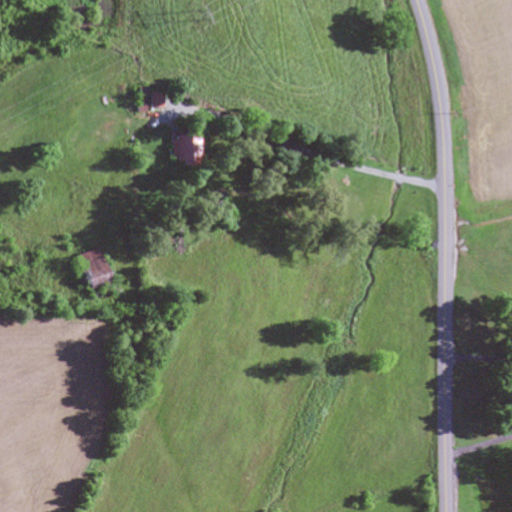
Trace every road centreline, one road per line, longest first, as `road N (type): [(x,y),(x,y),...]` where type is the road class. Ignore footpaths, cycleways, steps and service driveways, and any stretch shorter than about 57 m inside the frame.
road 1 (tertiary): [(444,511),(444,174),(436,84),(415,0)]
road 2 (residential): [(346,0),(211,107)]
